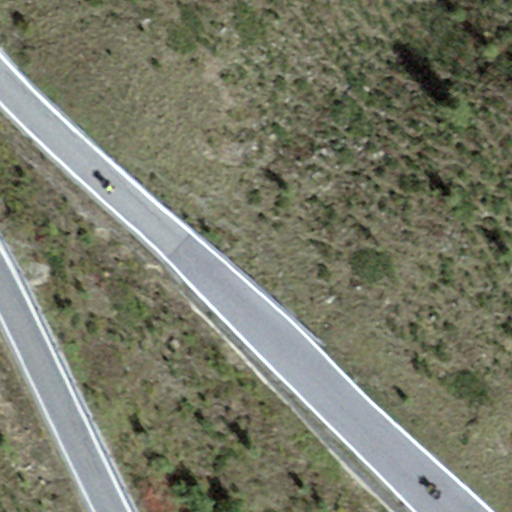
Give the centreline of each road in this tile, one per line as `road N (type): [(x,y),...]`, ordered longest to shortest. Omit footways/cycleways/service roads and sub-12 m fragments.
road 1 (secondary): [(0,74),(458,511)]
road 2 (secondary): [(115,511),(0,274)]
